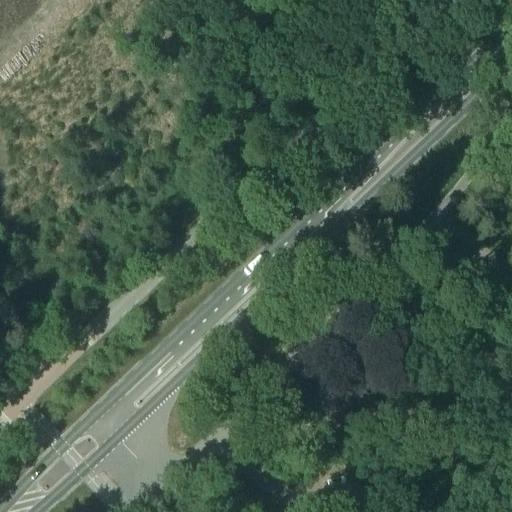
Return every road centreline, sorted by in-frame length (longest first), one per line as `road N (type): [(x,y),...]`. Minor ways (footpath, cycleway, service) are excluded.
road 1 (primary): [(109,426),(511,44)]
road 2 (unclassified): [(52,371),(442,0)]
road 3 (unclassified): [(160,485),(436,217)]
road 4 (primary): [(17,511),(109,426)]
